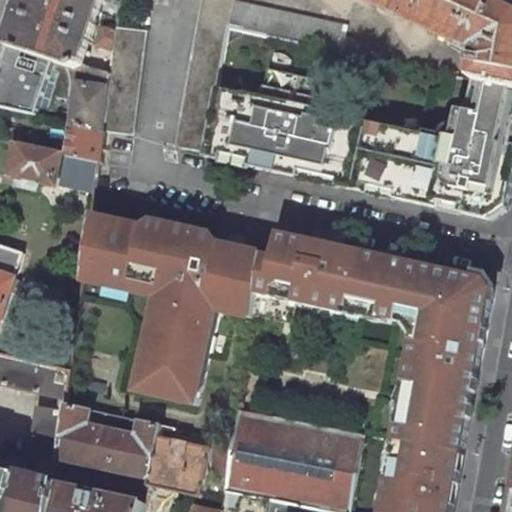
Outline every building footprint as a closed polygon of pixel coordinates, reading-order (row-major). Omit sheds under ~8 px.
[(105,0),(26,0),(11,48),(57,63),(76,69),(85,67),(105,0)] [(234,1),(234,0),(203,0),(176,148),(206,153),(217,89),(221,69),(223,59),(229,27),(234,1)] [(511,6),(497,0),(363,0),(484,55),(478,82),(507,88),(511,89),(511,6)] [(348,25),(234,1),(229,27),(266,35),(367,58),(371,42),(345,37),(348,25)] [(111,75),(104,132),(134,136),(148,31),(117,28),(117,31),(114,52),(111,75)] [(114,52),(117,31),(106,29),(103,30),(98,45),(100,48),(114,52)] [(11,48),(0,81),(0,108),(39,116),(43,104),(57,63),(11,48)] [(104,132),(111,75),(85,67),(76,69),(79,84),(73,124),(73,125),(104,133),(104,132)] [(206,153),(205,157),(231,163),(291,176),(324,183),(357,190),(430,207),(472,216),(491,220),(510,208),(511,197),(511,89),(507,88),(478,82),(473,113),(463,111),(457,141),(441,138),(442,134),(425,131),(424,135),(368,126),(339,120),(340,116),(324,113),(330,86),(310,82),(308,91),(288,86),(290,78),(268,73),(262,100),(253,98),(217,89),(206,153)] [(104,133),(73,125),(69,155),(101,163),(105,134),(104,133)] [(69,155),(19,144),(11,176),(57,186),(57,184),(96,192),(97,192),(101,163),(69,155)] [(148,211),(161,214),(162,207),(150,204),(148,211)] [(218,237),(151,222),(145,228),(93,217),(90,242),(84,282),(102,286),(104,275),(163,288),(145,367),(155,369),(150,395),(200,407),(224,303),(236,306),(234,316),(255,320),(255,319),(254,319),(258,297),(264,255),(221,245),(218,237)] [(258,297),(345,315),(345,312),(349,309),(384,315),(387,318),(398,259),(382,256),(358,250),(319,242),(304,239),(269,231),(268,230),(264,255),(258,297)] [(0,330),(1,331),(25,254),(0,246),(0,330)] [(487,330),(491,312),(491,310),(493,297),(480,278),(456,272),(398,259),(387,318),(389,320),(398,322),(400,315),(426,320),(421,341),(413,339),(410,355),(414,360),(411,380),(476,392),(481,367),(484,349),(487,330)] [(73,372),(0,354),(0,383),(69,400),(73,372)] [(90,390),(104,393),(106,383),(92,380),(90,390)] [(395,441),(464,456),(468,435),(476,392),(411,380),(407,397),(406,406),(402,427),(397,426),(395,441)] [(90,410),(69,406),(67,412),(62,459),(152,479),(161,437),(163,426),(141,422),(137,437),(87,426),(90,410)] [(62,459),(67,412),(40,409),(34,455),(48,457),(41,480),(58,485),(62,459)] [(224,511),(351,511),(366,436),(366,435),(362,434),(355,433),(241,410),(241,412),(236,443),(233,460),(230,476),(224,511)] [(355,433),(362,434),(364,420),(358,419),(355,433)] [(213,449),(161,437),(152,479),(150,484),(150,487),(180,493),(202,498),(213,449)] [(236,443),(218,439),(216,456),(233,460),(236,443)] [(395,441),(382,511),(454,511),(459,483),(462,467),(464,457),(464,456),(395,441)] [(233,460),(216,456),(213,472),(230,476),(233,460)] [(0,511),(56,511),(60,485),(58,485),(41,480),(17,473),(18,468),(0,463),(0,511)] [(150,487),(150,484),(142,482),(138,497),(147,499),(150,487)] [(60,485),(56,511),(144,511),(146,504),(60,485)]
